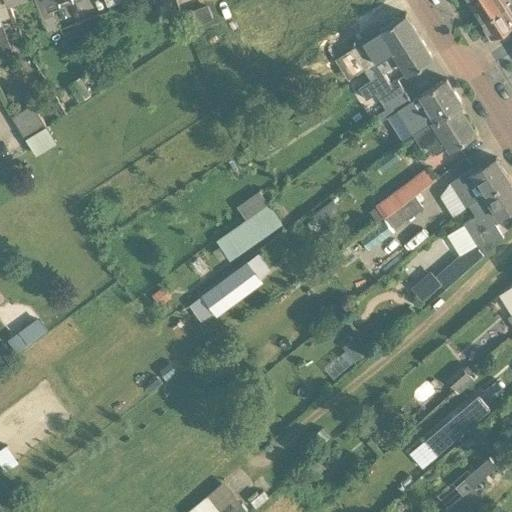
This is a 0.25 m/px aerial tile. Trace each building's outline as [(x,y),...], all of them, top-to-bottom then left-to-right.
[(54,15),(50,5),(48,0),(8,0),(9,3),(15,0),(34,0),(41,19),(54,15)] [(153,0),(124,0),(128,11),(143,6),(143,8),(155,3),(153,0)] [(481,22),(511,1),(511,0),(477,0),(470,5),(481,22)] [(511,1),(481,22),(492,39),(504,31),(511,41),(511,40),(511,1)] [(361,70),(418,33),(406,13),(379,30),(380,32),(372,37),(371,35),(348,49),(361,70)] [(0,18),(0,49),(2,53),(12,49),(0,18)] [(418,33),(361,70),(362,71),(358,74),(365,84),(399,62),(407,74),(434,58),(418,33)] [(80,77),(69,83),(80,101),(91,95),(80,77)] [(385,104),(405,91),(397,78),(375,92),(383,104),(382,104),(384,108),(387,106),(385,104)] [(412,134),(458,105),(462,103),(447,79),(419,96),(420,96),(411,101),(405,91),(385,104),(387,106),(384,108),(385,109),(377,114),(381,121),(398,110),(412,134)] [(288,98),(278,105),(268,113),(276,125),(287,117),(297,110),(288,98)] [(26,138),(46,126),(32,103),(12,116),(26,138)] [(458,105),(412,134),(421,149),(426,146),(433,157),(446,149),(448,151),(476,134),(458,105)] [(373,178),(401,158),(394,148),(366,168),(373,178)] [(484,196),(509,179),(496,158),(471,173),(470,170),(451,181),(466,206),(468,204),(483,195),(484,196)] [(383,218),(386,216),(426,187),(435,179),(428,168),(374,207),(383,218)] [(483,195),(468,204),(475,217),(463,225),(476,243),(435,278),(429,272),(412,288),(427,306),(445,290),(503,238),(494,223),(511,214),(509,209),(511,207),(511,184),(509,179),(484,196),(483,195)] [(426,187),(386,216),(396,229),(435,200),(426,187)] [(247,220),(269,203),(260,189),(237,205),(247,220)] [(332,198),(312,214),(317,222),(338,205),(332,198)] [(261,248),(191,302),(207,323),(277,269),(261,248)] [(162,287),(152,295),(160,306),(170,298),(162,287)] [(37,316),(7,339),(19,354),(48,331),(37,316)] [(354,362),(368,351),(355,335),(341,347),(344,351),(354,362)] [(4,342),(0,344),(0,359),(3,363),(13,355),(4,342)] [(344,351),(323,369),(333,380),(354,362),(344,351)] [(470,377),(462,367),(446,380),(455,390),(470,377)] [(165,381),(160,375),(147,385),(152,391),(165,381)] [(493,402),(510,390),(502,379),(485,390),(493,402)] [(478,395),(425,440),(437,454),(490,409),(478,395)] [(422,468),(438,455),(437,454),(425,440),(410,453),(422,468)] [(489,455),(503,464),(511,449),(511,448),(498,440),(489,455)] [(497,466),(489,457),(464,478),(472,488),(497,466)] [(318,458),(311,468),(320,474),(327,464),(318,458)] [(436,469),(425,475),(430,482),(440,476),(436,469)] [(245,511),(248,510),(224,481),(186,511),(245,511)]
